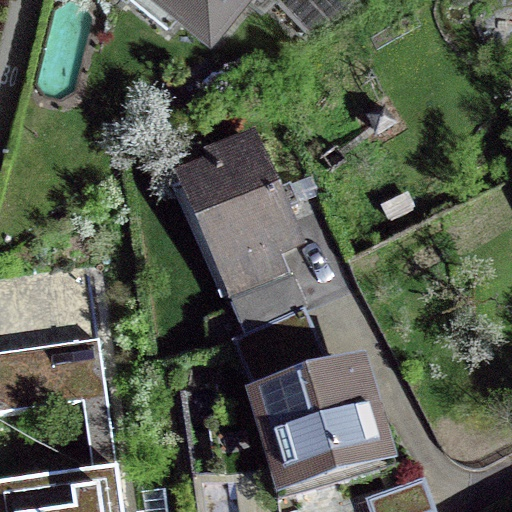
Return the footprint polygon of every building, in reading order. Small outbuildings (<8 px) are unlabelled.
[(139,0),(169,24),(183,6),(175,0),(139,0)] [(175,0),(209,28),(232,0),(175,0)] [(269,0),(247,0),(260,11),(269,0)] [(357,0),(277,0),(311,35),(363,6),(357,0)] [(263,258),(296,243),(283,214),(274,194),(252,144),(213,162),(216,169),(183,183),(221,268),(258,252),(269,278),(272,277),(263,258)] [(290,187),(274,194),(283,214),(298,207),(290,187)] [(233,294),(269,278),(258,252),(221,268),(233,294)] [(248,337),(303,313),(289,282),(234,306),(248,337)] [(255,392),(324,361),(303,313),(248,337),(233,344),(255,392)] [(115,474),(96,343),(76,346),(95,477),(115,474)] [(0,417),(85,406),(76,346),(0,356),(0,417)] [(374,452),(378,451),(356,377),(263,405),(285,478),(289,477),(295,497),(380,471),(374,452)] [(374,452),(380,471),(394,467),(388,448),(378,451),(374,452)] [(0,511),(121,511),(117,474),(115,474),(95,477),(0,490),(0,511)] [(279,501),(295,497),(289,477),(285,478),(275,479),(279,501)] [(395,511),(432,511),(423,484),(390,496),(395,511)] [(167,511),(165,491),(143,494),(145,511),(167,511)]
